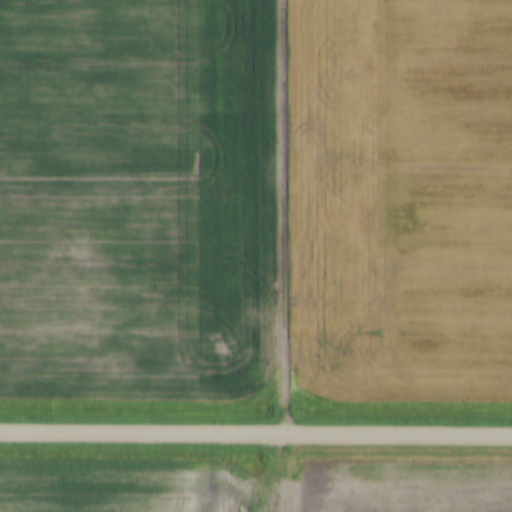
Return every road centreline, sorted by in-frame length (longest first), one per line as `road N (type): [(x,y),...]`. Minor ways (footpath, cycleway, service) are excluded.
road 1 (tertiary): [(0,433),(511,436)]
road 2 (track): [(278,0),(280,435)]
